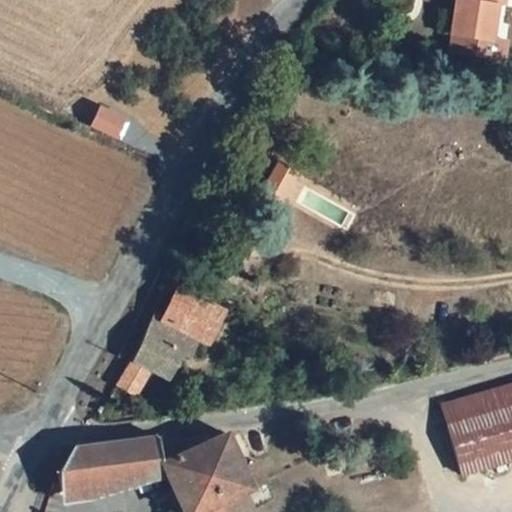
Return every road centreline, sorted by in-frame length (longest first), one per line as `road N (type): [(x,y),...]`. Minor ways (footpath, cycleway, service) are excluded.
road 1 (unclassified): [(36,436),(239,76),(297,0)]
road 2 (unclassified): [(36,436),(349,394),(511,353)]
road 3 (unknown): [(419,378),(448,497)]
road 4 (unknown): [(0,255),(113,299)]
